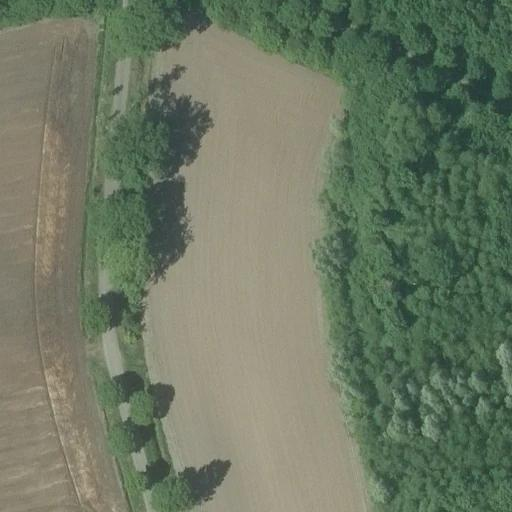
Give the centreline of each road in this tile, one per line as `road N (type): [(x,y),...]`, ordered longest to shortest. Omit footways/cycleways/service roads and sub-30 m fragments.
road 1 (unclassified): [(149,511),(106,339),(102,290),(130,0)]
road 2 (unclassified): [(511,111),(288,0)]
